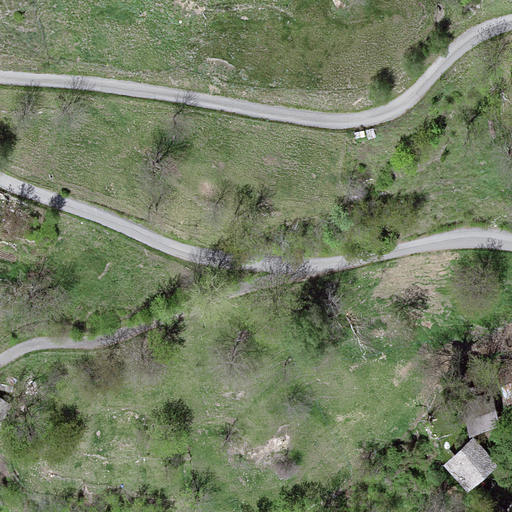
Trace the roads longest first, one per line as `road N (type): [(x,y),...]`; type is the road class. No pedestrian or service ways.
road 1 (unclassified): [(0,76),(345,121),(399,105),(457,46),(511,20)]
road 2 (unclassified): [(511,241),(455,239),(332,264),(208,256),(0,178)]
road 3 (track): [(332,264),(91,342),(44,342),(0,360)]
